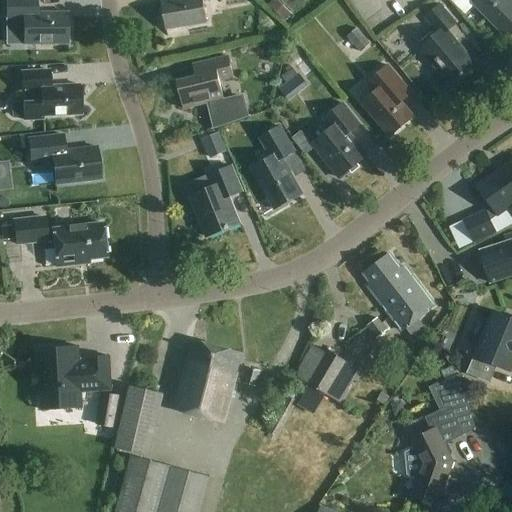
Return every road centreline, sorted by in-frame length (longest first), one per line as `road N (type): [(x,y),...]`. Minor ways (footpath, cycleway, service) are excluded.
road 1 (unclassified): [(159,300),(249,288),(319,262),(511,117)]
road 2 (residential): [(159,300),(153,179),(118,67),(108,0)]
road 3 (unclassified): [(159,300),(0,319)]
